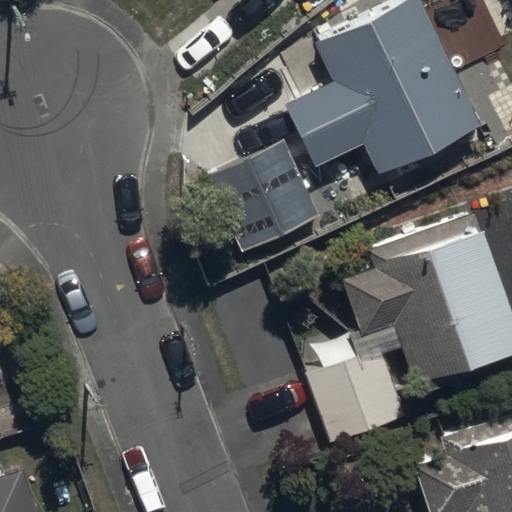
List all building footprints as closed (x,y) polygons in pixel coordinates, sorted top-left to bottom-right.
[(444,34),(433,40),(413,0),(392,0),(307,42),(326,81),(281,103),(312,167),(360,143),(375,173),(475,123),(446,64),(456,59),(444,34)] [(248,246),(308,217),(291,180),(230,208),(248,246)] [(413,394),(511,355),(511,306),(505,309),(466,210),(361,251),(367,267),(334,280),(352,326),(308,343),(316,365),(298,372),(326,442),(400,413),(377,353),(394,347),(413,394)] [(511,511),(511,407),(431,435),(437,452),(407,463),(423,511),(511,511)] [(0,511),(35,511),(24,473),(0,479),(0,511)]
